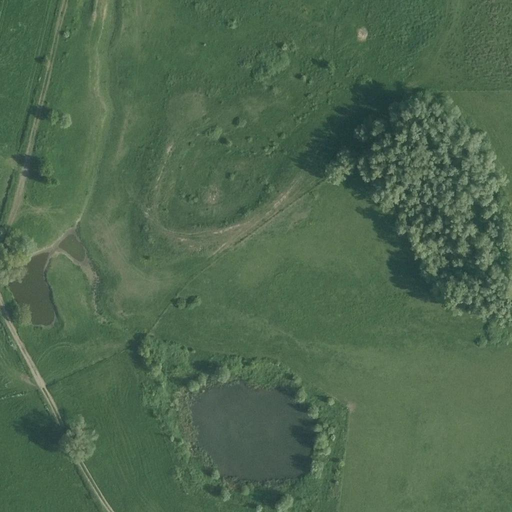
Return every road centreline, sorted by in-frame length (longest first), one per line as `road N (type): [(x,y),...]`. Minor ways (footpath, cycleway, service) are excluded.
road 1 (track): [(0,250),(64,0)]
road 2 (track): [(110,511),(0,305)]
